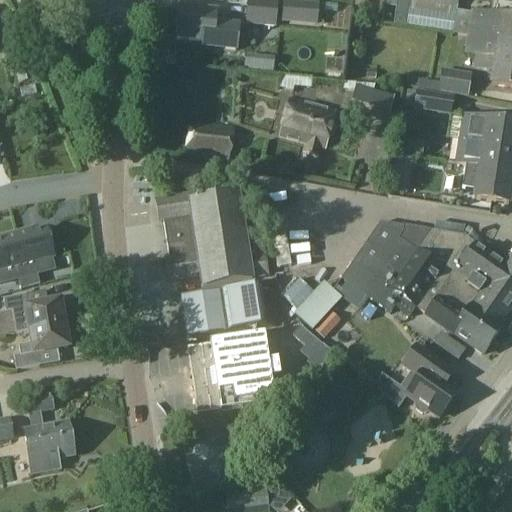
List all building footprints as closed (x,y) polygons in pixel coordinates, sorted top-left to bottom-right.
[(390,0),(456,9),(457,0),(390,0)] [(276,5),(248,2),(246,27),(274,29),(276,5)] [(489,8),(488,17),(471,14),(470,19),(454,17),(451,40),(467,43),(465,55),(511,62),(511,5),(491,2),(490,8),(489,8)] [(282,22),(315,25),(317,7),(283,4),(282,22)] [(176,42),(201,44),(200,50),(235,53),(238,30),(226,29),(227,21),(215,20),(215,15),(179,12),(176,42)] [(330,62),(335,49),(324,44),(319,57),(330,62)] [(490,87),(511,89),(511,62),(465,55),(477,57),(475,70),(492,73),(490,87)] [(29,67),(15,70),(18,86),(25,85),(33,83),(29,67)] [(470,77),(441,72),(438,93),(467,98),(470,77)] [(393,100),(354,90),(348,112),(387,122),(393,100)] [(413,96),(410,115),(448,122),(452,102),(413,96)] [(334,114),(288,102),(279,140),(305,147),(302,156),(317,160),(320,151),(325,152),(334,114)] [(511,149),(511,125),(485,122),(462,119),(458,141),(511,149)] [(234,130),(190,125),(185,158),(228,163),(234,130)] [(439,128),(437,150),(448,151),(450,129),(439,128)] [(398,135),(395,154),(420,158),(423,139),(398,135)] [(454,165),(465,167),(511,174),(511,149),(458,141),(454,165)] [(392,170),(407,172),(409,158),(394,156),(392,170)] [(511,177),(511,174),(465,167),(461,189),(475,191),(473,201),(508,206),(511,177)] [(201,195),(155,202),(158,223),(163,223),(169,261),(164,262),(168,283),(199,278),(201,290),(251,283),(250,280),(266,278),(260,237),(244,239),(238,197),(202,202),(201,195)] [(335,220),(352,230),(357,221),(340,212),(335,220)] [(475,247),(474,247),(463,240),(446,237),(443,241),(433,234),(432,232),(380,224),(340,281),(387,314),(391,307),(407,318),(413,309),(426,316),(426,317),(482,356),(501,329),(500,328),(511,311),(511,263),(505,258),(486,245),(481,252),(475,247)] [(435,225),(433,234),(443,241),(446,237),(463,240),(465,230),(435,225)] [(14,235),(23,267),(54,258),(45,230),(32,234),(31,230),(14,235)] [(0,238),(0,273),(23,267),(14,235),(0,238)] [(301,290),(316,306),(334,289),(318,273),(301,290)] [(180,299),(187,341),(197,340),(266,329),(259,287),(191,298),(180,299)] [(3,301),(2,301),(5,314),(12,313),(13,323),(15,335),(29,333),(63,326),(59,303),(28,309),(26,296),(3,301)] [(324,341),(340,323),(331,315),(314,333),(324,341)] [(55,363),(53,352),(67,349),(63,326),(29,333),(31,345),(18,347),(20,358),(13,359),(15,370),(55,363)] [(304,349),(313,339),(301,329),(292,338),(304,349)] [(276,362),(266,363),(262,339),(186,350),(187,352),(189,352),(192,369),(196,368),(200,397),(196,398),(199,415),(196,415),(196,417),(272,406),(268,379),(279,378),(276,362)] [(456,395),(445,387),(453,375),(415,348),(402,367),(411,374),(405,383),(399,391),(406,396),(417,404),(415,407),(415,411),(421,415),(425,415),(427,412),(439,419),(456,395)] [(31,431),(42,429),(39,414),(53,412),(50,398),(32,401),(35,415),(28,416),(31,431)] [(0,441),(12,440),(9,420),(0,421),(0,441)] [(42,429),(31,431),(23,432),(31,477),(59,472),(57,461),(73,458),(66,424),(42,429)] [(265,490),(231,495),(234,511),(267,507),(266,500),(265,490)]
